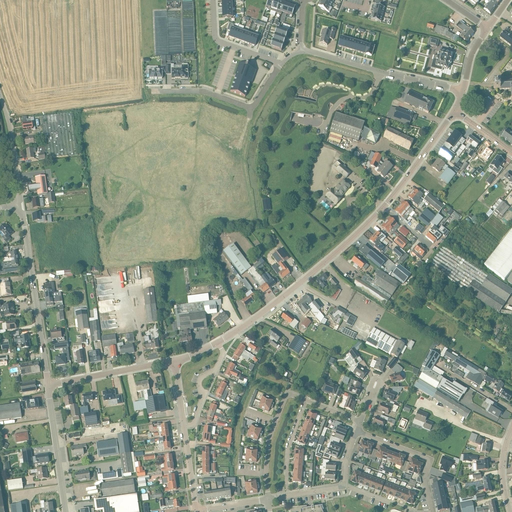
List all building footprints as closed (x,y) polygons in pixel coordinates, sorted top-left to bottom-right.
[(271,11),(274,0),(268,0),(266,8),(271,10),(270,11),(271,11)] [(276,13),(280,1),(275,0),(274,0),(271,11),(276,13)] [(321,0),(321,2),(332,8),(330,7),(332,3),(327,0),(321,0)] [(281,15),(285,3),(280,1),(276,13),(281,15)] [(332,8),(321,2),(318,6),(318,5),(318,6),(329,13),(332,8)] [(484,9),(490,14),(496,7),(489,2),(484,9)] [(287,14),(290,5),(285,3),(281,15),(282,12),(287,14)] [(292,16),(295,7),(290,5),(287,14),(292,16)] [(467,42),(474,33),(459,22),(456,26),(456,27),(463,32),(460,37),(467,42)] [(233,26),(229,37),(234,39),(238,28),(233,26)] [(454,35),(448,32),(449,29),(436,26),(434,32),(442,34),(446,36),(452,40),(452,39),(456,42),(459,38),(455,35),(454,35)] [(322,36),(319,44),(327,46),(329,39),(333,40),(336,29),(329,27),(328,31),(322,30),(320,36),(322,36)] [(238,28),(234,39),(239,41),(243,30),(238,28)] [(511,46),(511,44),(511,34),(508,32),(509,30),(506,28),(503,32),(503,33),(499,38),(511,46)] [(286,39),(288,33),(277,29),(275,35),(286,39)] [(243,30),(239,41),(244,43),(248,31),(243,30)] [(248,31),(244,43),(249,44),(253,33),(248,31)] [(253,33),(249,44),(255,46),(259,35),(253,33)] [(283,45),(286,39),(275,35),(273,41),(283,45)] [(338,44),(338,47),(344,48),(346,38),(341,37),(338,44)] [(346,38),(344,48),(349,50),(351,45),(352,40),(346,38)] [(437,47),(438,41),(430,38),(428,45),(437,47)] [(351,45),(349,50),(354,52),(357,42),(352,40),(351,45)] [(281,51),(283,45),(273,41),(270,47),(281,51)] [(357,42),(354,52),(360,53),(363,43),(357,42)] [(363,43),(360,53),(366,55),(369,45),(363,43)] [(399,44),(397,50),(399,51),(398,55),(404,56),(404,53),(406,53),(407,48),(406,48),(407,45),(401,43),(401,44),(399,44)] [(369,45),(366,55),(371,57),(374,47),(369,45)] [(377,60),(384,61),(387,48),(378,46),(376,57),(378,57),(377,60)] [(395,50),(387,48),(384,61),(390,63),(391,60),(393,60),(395,50)] [(447,54),(448,51),(442,49),(441,52),(439,52),(438,56),(434,55),(433,60),(437,61),(435,66),(437,66),(436,69),(441,71),(442,68),(447,69),(449,64),(450,60),(451,55),(447,54)] [(251,83),(256,71),(248,68),(248,66),(239,63),(235,75),(236,76),(230,92),(245,97),(250,82),(251,83)] [(166,67),(166,73),(166,75),(172,75),(172,79),(188,79),(188,66),(187,66),(187,64),(182,64),(182,66),(182,69),(174,69),(174,64),(166,64),(166,67)] [(162,73),(166,73),(166,67),(162,67),(162,71),(154,71),(154,67),(148,67),(148,72),(149,72),(149,79),(154,79),(154,80),(157,80),(157,79),(162,79),(162,73)] [(511,97),(511,96),(511,80),(499,81),(499,82),(501,82),(501,89),(499,89),(499,90),(510,89),(511,97)] [(428,113),(433,103),(423,98),(424,97),(410,90),(408,93),(410,93),(408,96),(407,96),(406,99),(407,99),(405,102),(404,102),(404,103),(428,113)] [(307,102),(294,99),(295,101),(293,111),(292,111),(292,112),(312,117),(313,114),(319,116),(321,106),(315,105),(315,104),(310,103),(307,103),(307,102)] [(391,107),(388,117),(409,125),(411,119),(415,121),(416,116),(412,114),(391,107)] [(41,117),(46,159),(78,155),(73,113),(41,117)] [(361,137),(375,144),(379,135),(363,128),(365,123),(336,114),(330,132),(359,141),(361,137)] [(23,130),(28,130),(32,129),(32,130),(36,130),(34,121),(22,123),(23,130)] [(409,150),(414,140),(388,128),(383,138),(409,150)] [(505,128),(499,135),(501,137),(511,145),(511,133),(507,129),(507,130),(505,128)] [(438,154),(442,157),(450,162),(456,154),(459,149),(462,145),(463,145),(465,141),(461,137),(454,131),(446,143),(445,143),(442,147),(443,147),(438,154)] [(467,150),(471,145),(476,139),(472,136),(471,137),(470,136),(467,140),(466,142),(468,143),(466,147),(462,145),(459,149),(456,154),(459,156),(460,154),(463,151),(465,148),(467,150)] [(480,142),(476,139),(471,145),(467,150),(469,151),(473,146),(476,149),(480,143),(479,143),(480,142)] [(480,153),(485,156),(484,157),(488,159),(490,156),(491,157),(493,153),(484,147),(482,150),(482,151),(480,153)] [(28,159),(33,158),(34,158),(34,155),(33,153),(36,153),(35,148),(26,150),(28,159)] [(479,152),(477,150),(475,153),(474,153),(471,158),(473,160),(479,152)] [(372,162),(372,160),(375,155),(371,153),(367,160),(372,162)] [(378,164),(388,172),(392,167),(386,162),(383,165),(380,161),(382,157),(376,154),(375,155),(372,160),(379,163),(378,164)] [(498,155),(491,164),(496,167),(493,170),(496,172),(499,174),(503,168),(499,165),(503,159),(498,155)] [(388,172),(378,164),(379,163),(372,160),(372,162),(370,166),(376,169),(376,168),(379,170),(377,172),(384,178),(388,172)] [(432,167),(436,170),(439,172),(441,169),(444,172),(447,169),(449,167),(445,164),(444,164),(438,160),(432,167)] [(332,166),(336,170),(346,179),(350,174),(341,165),(337,161),(332,166)] [(457,173),(460,176),(468,165),(465,162),(460,169),(457,173)] [(444,172),(439,179),(444,182),(447,185),(448,185),(453,178),(455,175),(457,173),(453,169),(451,172),(447,169),(444,172)] [(37,192),(38,195),(48,194),(45,177),(39,177),(35,178),(36,183),(31,184),(31,183),(28,183),(23,184),(25,194),(32,193),(37,192)] [(332,190),(326,196),(336,205),(342,198),(340,197),(343,193),(344,194),(350,187),(343,181),(333,191),(332,190)] [(423,200),(421,198),(423,196),(421,194),(418,191),(417,192),(414,189),(411,193),(424,204),(426,202),(439,213),(444,207),(445,205),(443,203),(442,205),(429,194),(423,200)] [(409,200),(413,203),(417,207),(418,206),(419,207),(421,207),(422,207),(424,204),(411,193),(408,197),(410,199),(409,200)] [(37,199),(32,200),(33,208),(38,208),(40,208),(43,207),(43,202),(42,199),(37,199)] [(500,199),(492,208),(495,210),(503,201),(500,199)] [(510,207),(503,201),(495,210),(502,216),(503,215),(503,216),(510,207)] [(409,215),(413,210),(410,208),(403,202),(399,207),(408,214),(409,215)] [(395,211),(405,220),(408,217),(407,216),(408,214),(399,207),(395,211)] [(422,214),(432,222),(436,217),(426,209),(422,214)] [(47,222),(47,216),(40,217),(40,213),(34,214),(35,221),(37,221),(37,223),(47,222)] [(432,222),(422,214),(418,219),(427,227),(430,224),(432,222)] [(438,215),(430,224),(433,226),(427,234),(428,234),(426,237),(429,240),(438,230),(435,228),(443,218),(442,218),(438,215)] [(390,218),(385,223),(394,230),(395,231),(397,229),(400,226),(396,224),(397,224),(390,218)] [(388,233),(391,236),(393,233),(393,234),(396,232),(394,230),(385,223),(381,227),(388,233)] [(416,232),(417,231),(421,234),(425,229),(422,226),(419,224),(414,230),(416,232)] [(13,234),(5,225),(0,228),(0,230),(6,239),(4,240),(6,243),(11,240),(9,237),(13,234)] [(399,232),(405,237),(409,232),(403,227),(399,232)] [(443,238),(446,240),(448,238),(445,236),(449,232),(445,229),(442,234),(441,233),(438,230),(429,240),(433,244),(435,241),(436,242),(439,239),(441,236),(442,235),(444,237),(443,238)] [(511,229),(484,266),(504,282),(505,280),(511,285),(511,229)] [(377,232),(373,236),(386,247),(388,244),(384,241),(386,238),(384,237),(384,236),(380,233),(379,234),(377,232)] [(408,243),(400,235),(395,242),(403,249),(408,243)] [(373,236),(369,241),(375,246),(374,247),(380,253),(382,251),(386,247),(373,236)] [(241,276),(251,268),(233,244),(223,251),(241,276)] [(416,256),(423,248),(419,244),(417,247),(416,246),(411,251),(416,256)] [(428,266),(498,313),(511,292),(511,290),(489,275),(488,276),(442,245),(428,266)] [(364,246),(359,252),(363,255),(379,269),(384,263),(371,251),(364,246)] [(401,249),(399,250),(396,248),(392,252),(400,258),(404,254),(405,253),(401,249)] [(423,248),(416,256),(421,260),(423,257),(423,258),(425,254),(424,254),(427,251),(423,248)] [(278,274),(279,275),(282,279),(290,274),(286,269),(286,268),(283,263),(289,259),(281,249),(272,256),(283,271),(278,274)] [(3,263),(19,261),(17,252),(11,252),(12,258),(8,259),(8,258),(2,258),(3,263)] [(405,254),(397,264),(400,266),(408,256),(405,254)] [(357,268),(358,266),(362,269),(362,268),(365,270),(369,266),(360,259),(356,256),(352,261),(355,264),(354,266),(357,268)] [(19,261),(3,263),(3,268),(5,268),(6,273),(21,271),(21,267),(19,267),(18,266),(19,265),(19,261)] [(263,267),(259,261),(253,266),(257,271),(263,267)] [(423,263),(420,261),(414,267),(417,269),(423,263)] [(403,284),(411,275),(399,266),(391,275),(403,284)] [(253,267),(249,270),(257,281),(262,287),(259,288),(260,289),(263,293),(269,289),(266,284),(260,277),(258,273),(253,267)] [(336,270),(347,280),(350,277),(338,267),(336,270)] [(357,287),(385,305),(400,284),(380,271),(373,280),(366,274),(361,280),(357,278),(353,284),(357,287)] [(263,274),(260,277),(266,284),(269,289),(276,284),(273,280),(272,279),(269,281),(265,277),(265,276),(263,274)] [(323,289),(326,286),(325,284),(323,282),(327,278),(324,274),(316,281),(319,285),(321,287),(323,289)] [(0,285),(1,286),(2,296),(11,295),(9,283),(4,284),(3,279),(0,279),(0,285)] [(246,288),(249,286),(250,288),(251,287),(245,279),(243,280),(241,281),(246,288)] [(45,300),(53,299),(53,297),(61,296),(61,292),(55,293),(55,289),(53,290),(52,283),(43,284),(45,295),(44,295),(44,298),(45,298),(45,300)] [(335,300),(341,291),(336,288),(330,298),(335,300)] [(148,324),(158,322),(154,289),(143,290),(148,324)] [(247,298),(242,302),(245,307),(253,301),(256,298),(251,291),(245,295),(247,298)] [(306,295),(296,304),(302,311),(302,310),(305,313),(309,309),(314,314),(319,321),(324,317),(318,310),(322,307),(316,300),(312,303),(306,295)] [(47,306),(53,306),(53,303),(54,303),(60,302),(62,302),(61,296),(53,297),(53,299),(45,300),(46,304),(47,304),(47,306)] [(215,301),(174,306),(175,310),(177,328),(181,327),(181,331),(184,331),(185,336),(180,337),(180,336),(177,337),(178,341),(181,340),(182,344),(188,343),(187,342),(192,341),(190,330),(207,328),(205,315),(216,313),(216,308),(216,306),(221,305),(221,300),(215,301)] [(0,308),(1,316),(5,316),(14,315),(13,311),(14,311),(14,308),(13,308),(12,304),(3,306),(0,306),(0,303),(0,308)] [(334,322),(341,317),(343,318),(346,313),(339,309),(337,312),(335,309),(328,315),(334,322)] [(74,312),(75,320),(77,320),(79,330),(89,329),(87,315),(86,315),(86,310),(74,312)] [(224,312),(213,321),(218,327),(228,318),(224,312)] [(285,312),(281,318),(290,324),(294,327),(297,322),(294,319),(285,312)] [(346,323),(352,326),(356,319),(346,313),(343,318),(342,320),(347,323),(346,323)] [(301,325),(307,329),(311,323),(306,319),(301,325)] [(7,330),(17,329),(16,321),(6,323),(7,330)] [(98,321),(89,322),(92,342),(100,341),(98,321)] [(354,339),(356,334),(344,328),(342,334),(354,339)] [(272,329),(268,335),(271,337),(270,338),(270,339),(272,341),(270,344),(276,348),(278,345),(276,343),(282,337),(272,329)] [(397,358),(404,345),(405,342),(400,339),(398,342),(374,329),(372,331),(366,342),(390,355),(391,354),(397,358)] [(61,330),(51,331),(52,339),(58,338),(59,341),(65,340),(64,337),(62,338),(61,330)] [(115,335),(102,337),(103,348),(110,347),(111,358),(117,357),(116,346),(117,346),(115,335)] [(23,337),(15,338),(16,344),(21,343),(22,348),(24,348),(25,348),(30,347),(28,336),(23,337)] [(305,342),(296,336),(288,349),(297,354),(300,357),(309,344),(305,342)] [(145,343),(146,344),(147,349),(153,348),(153,349),(159,348),(157,340),(149,342),(148,337),(144,338),(145,343)] [(0,341),(2,350),(9,349),(8,340),(0,341)] [(358,342),(353,346),(357,351),(363,346),(361,343),(358,342)] [(58,344),(54,345),(54,346),(55,350),(63,349),(64,356),(61,357),(56,357),(56,360),(57,363),(57,364),(58,364),(59,364),(59,366),(65,365),(65,362),(70,361),(69,356),(69,354),(67,343),(59,344),(58,344)] [(252,360),(254,357),(244,350),(245,348),(247,345),(243,343),(241,345),(237,350),(242,353),(246,356),(250,358),(252,360)] [(258,353),(260,348),(257,346),(257,347),(250,343),(248,347),(255,351),(254,351),(258,353)] [(134,353),(133,348),(132,345),(124,347),(123,345),(120,346),(120,344),(117,344),(118,352),(121,352),(121,355),(126,353),(126,355),(134,353)] [(82,346),(73,347),(74,353),(76,353),(78,365),(85,364),(82,346)] [(455,366),(460,358),(445,348),(444,349),(442,353),(455,361),(453,364),(455,366)] [(355,360),(359,357),(353,349),(349,352),(355,360)] [(242,353),(237,350),(234,355),(234,356),(233,359),(237,361),(238,358),(239,358),(240,356),(248,361),(250,358),(246,356),(242,353)] [(440,356),(436,353),(432,351),(422,366),(426,368),(431,371),(440,356)] [(90,356),(91,363),(100,361),(98,352),(90,353),(90,356)] [(459,365),(475,375),(478,369),(460,358),(455,366),(458,367),(459,365)] [(381,372),(386,362),(378,359),(374,369),(381,372)] [(390,370),(397,362),(393,359),(386,366),(390,370)] [(20,366),(22,375),(40,372),(39,362),(20,366)] [(389,377),(392,384),(397,382),(402,381),(400,373),(402,371),(403,370),(402,369),(397,364),(391,371),(394,374),(396,372),(397,374),(389,377)] [(358,366),(356,365),(353,369),(355,370),(353,373),(356,375),(355,376),(359,378),(359,377),(362,379),(367,373),(361,368),(358,366)] [(419,379),(458,402),(463,395),(464,395),(467,390),(454,382),(452,384),(451,384),(431,371),(426,368),(424,371),(419,379)] [(232,372),(227,369),(225,375),(230,377),(231,375),(240,379),(237,383),(246,387),(247,383),(249,379),(240,375),(237,374),(232,372)] [(470,380),(470,381),(479,386),(485,375),(486,374),(478,369),(475,375),(471,381),(470,380)] [(497,389),(498,388),(499,388),(500,387),(502,388),(504,385),(487,374),(485,378),(495,385),(493,389),(496,391),(497,389)] [(415,386),(432,397),(466,418),(470,412),(419,379),(415,386)] [(234,382),(230,391),(230,390),(228,388),(228,387),(226,386),(227,385),(226,385),(228,382),(223,380),(222,383),(221,383),(219,388),(228,392),(231,394),(237,397),(238,394),(236,393),(239,385),(234,382)] [(22,393),(37,391),(35,381),(35,383),(21,385),(22,393)] [(144,401),(146,409),(147,415),(166,411),(163,395),(148,398),(147,390),(149,390),(148,382),(141,383),(144,401)] [(349,392),(358,395),(361,389),(359,388),(361,384),(354,382),(353,386),(352,385),(349,392)] [(139,402),(133,403),(135,411),(146,409),(144,401),(141,383),(135,384),(136,389),(137,393),(140,392),(141,392),(142,399),(141,399),(138,399),(139,402)] [(334,395),(336,390),(337,387),(330,384),(330,385),(325,383),(322,391),(327,393),(328,392),(334,395)] [(403,387),(388,388),(392,388),(392,391),(391,391),(391,392),(390,393),(386,391),(383,398),(392,401),(395,395),(398,396),(400,391),(401,392),(403,387)] [(511,396),(501,389),(502,388),(500,387),(499,388),(498,388),(497,389),(496,391),(501,395),(500,396),(508,401),(511,396)] [(217,395),(216,397),(220,399),(224,401),(228,392),(219,388),(216,394),(217,395)] [(115,391),(103,392),(104,401),(112,400),(113,402),(117,401),(118,404),(122,404),(121,396),(117,396),(117,397),(115,397),(115,391)] [(80,408),(81,415),(84,415),(86,426),(98,425),(96,413),(89,414),(87,403),(89,402),(89,401),(93,401),(92,394),(83,395),(84,403),(83,403),(84,407),(80,408)] [(273,399),(263,395),(261,402),(271,406),(273,399)] [(78,405),(73,406),(71,397),(64,398),(66,407),(70,406),(72,418),(72,417),(73,421),(79,420),(79,416),(78,405)] [(350,397),(349,397),(344,408),(352,411),(355,403),(354,402),(355,399),(350,397)] [(487,399),(485,402),(490,405),(486,410),(488,412),(492,414),(494,416),(498,418),(500,416),(502,413),(501,413),(502,412),(495,408),(497,405),(487,399)] [(21,403),(22,410),(25,409),(25,408),(28,407),(28,410),(39,408),(37,401),(27,402),(27,403),(25,403),(25,402),(21,403)] [(212,405),(209,411),(222,415),(223,413),(221,412),(221,411),(216,409),(217,407),(218,404),(213,402),(212,405)] [(268,412),(271,406),(261,402),(260,403),(259,402),(258,404),(260,405),(258,408),(268,412)] [(381,404),(378,411),(388,415),(389,411),(392,412),(393,408),(396,409),(397,406),(394,405),(388,403),(387,406),(381,404)] [(0,406),(0,421),(22,418),(20,404),(0,406)] [(211,421),(212,419),(213,419),(214,416),(220,418),(222,415),(209,411),(207,417),(208,417),(207,420),(211,421)] [(422,428),(430,431),(433,423),(427,421),(426,422),(425,421),(428,414),(418,411),(416,415),(414,420),(424,424),(422,428)] [(307,417),(315,420),(317,415),(309,412),(307,417)] [(376,417),(373,424),(382,428),(385,420),(387,421),(388,418),(383,416),(382,419),(376,417)] [(315,420),(307,417),(305,422),(313,425),(315,420)] [(336,432),(337,433),(345,436),(347,430),(340,428),(342,424),(336,421),(333,427),(334,428),(337,430),(336,432)] [(311,430),(314,431),(315,426),(313,425),(305,422),(303,427),(311,430)] [(250,430),(260,434),(262,428),(252,424),(250,430)] [(167,425),(153,427),(153,430),(157,429),(159,429),(159,432),(159,433),(168,432),(167,425)] [(211,430),(216,431),(217,428),(211,427),(211,428),(205,427),(204,434),(210,435),(211,430)] [(301,432),(309,435),(311,430),(303,427),(301,432)] [(250,430),(247,437),(257,441),(260,434),(250,430)] [(299,437),(307,440),(309,435),(301,432),(299,437)] [(15,435),(17,443),(29,441),(27,433),(15,435)] [(337,433),(335,438),(331,437),(330,440),(337,442),(338,440),(343,441),(345,436),(337,433)] [(98,458),(120,455),(120,454),(130,453),(127,434),(117,435),(118,440),(101,442),(96,443),(98,458)] [(212,435),(210,435),(204,434),(203,442),(209,443),(215,444),(215,441),(211,440),(212,435)] [(297,443),(305,446),(307,440),(299,437),(297,443)] [(480,452),(483,453),(488,453),(490,446),(482,444),(484,440),(478,438),(476,444),(481,446),(480,452)] [(330,440),(328,443),(331,444),(329,449),(339,453),(341,447),(338,446),(339,443),(337,442),(330,440)] [(354,453),(357,454),(358,452),(363,454),(368,443),(367,443),(364,442),(363,443),(362,442),(360,447),(356,446),(354,453)] [(368,458),(371,460),(374,453),(371,452),(373,445),(368,443),(367,443),(368,443),(363,454),(369,456),(368,458)] [(87,450),(86,445),(71,447),(73,456),(84,455),(83,450),(87,450)] [(382,459),(385,451),(385,450),(380,447),(377,454),(374,453),(371,460),(375,461),(376,458),(381,460),(382,459)] [(47,455),(36,456),(36,457),(32,457),(31,448),(22,449),(24,466),(33,465),(33,464),(36,464),(49,462),(47,455)] [(323,457),(325,457),(330,459),(331,456),(336,458),(339,453),(329,449),(327,454),(324,453),(323,457)] [(120,454),(120,455),(122,469),(117,470),(117,472),(98,475),(98,481),(123,477),(123,475),(133,473),(130,453),(120,454)] [(173,463),(172,455),(157,457),(157,461),(160,461),(163,460),(163,464),(166,464),(173,463)] [(400,470),(403,472),(406,465),(403,464),(405,457),(399,455),(399,456),(396,464),(395,465),(401,467),(400,470)] [(442,465),(440,470),(446,473),(449,467),(450,468),(453,461),(443,457),(440,464),(442,465)] [(403,472),(407,473),(407,471),(413,473),(417,462),(411,459),(409,466),(406,465),(403,472)] [(335,471),(336,465),(329,465),(329,461),(323,460),(322,470),(325,470),(328,471),(335,471)] [(477,464),(475,464),(476,471),(488,470),(487,462),(481,462),(481,461),(477,462),(477,464)] [(413,473),(418,475),(422,465),(420,464),(421,463),(417,462),(413,473)] [(161,472),(174,470),(173,463),(166,464),(166,468),(161,469),(161,472)] [(39,480),(42,479),(47,479),(46,468),(31,471),(31,474),(38,473),(39,480)] [(145,476),(145,471),(143,471),(142,468),(136,468),(137,477),(145,476)] [(321,470),(321,476),(325,476),(325,480),(335,480),(335,474),(328,474),(328,471),(325,470),(322,470),(321,470)] [(76,481),(80,481),(90,479),(89,471),(80,472),(80,473),(75,474),(76,481)] [(355,472),(351,482),(356,484),(357,483),(360,474),(355,472)] [(357,483),(363,485),(366,475),(360,473),(360,474),(357,483)] [(443,474),(441,479),(450,483),(453,477),(443,474)] [(167,484),(175,483),(174,475),(162,477),(163,480),(163,484),(167,484)] [(369,487),(372,478),(366,475),(363,485),(369,487)] [(478,488),(490,485),(488,477),(482,479),(483,484),(482,484),(481,482),(471,484),(471,483),(465,484),(466,490),(474,488),(478,488)] [(372,478),(369,487),(375,490),(378,480),(372,478)] [(433,491),(444,489),(442,480),(437,478),(438,484),(432,485),(433,491)] [(22,479),(7,482),(8,491),(23,489),(22,479)] [(102,498),(106,497),(135,493),(133,480),(100,485),(102,498)] [(245,481),(246,488),(257,486),(255,480),(245,481)] [(378,480),(375,490),(381,492),(384,482),(378,480)] [(167,484),(168,489),(164,489),(164,492),(176,490),(175,483),(167,484)] [(388,495),(392,485),(386,483),(382,493),(388,495)] [(392,485),(388,495),(394,497),(398,487),(392,485)] [(490,485),(478,488),(474,488),(475,492),(478,491),(478,492),(485,490),(485,493),(491,492),(490,485)] [(257,486),(246,488),(247,495),(258,493),(257,486)] [(404,490),(398,487),(394,497),(400,499),(404,490)] [(404,490),(400,499),(406,502),(410,493),(410,492),(404,490)] [(415,495),(410,493),(406,502),(406,503),(411,505),(412,504),(413,504),(414,501),(413,500),(415,495)] [(459,498),(460,503),(467,502),(473,501),(484,499),(483,494),(475,495),(475,496),(473,497),(472,495),(459,498)] [(139,511),(137,495),(95,501),(96,511),(103,510),(103,511),(139,511)] [(174,506),(174,508),(180,508),(179,500),(168,502),(167,500),(160,501),(161,507),(174,506)] [(461,511),(481,511),(489,511),(495,509),(494,502),(488,503),(489,507),(480,509),(480,507),(473,508),(471,501),(460,504),(461,511)] [(11,511),(27,511),(26,503),(16,504),(10,505),(11,511)] [(38,511),(43,511),(53,511),(52,503),(44,504),(45,508),(42,509),(42,510),(38,510),(38,511)]
